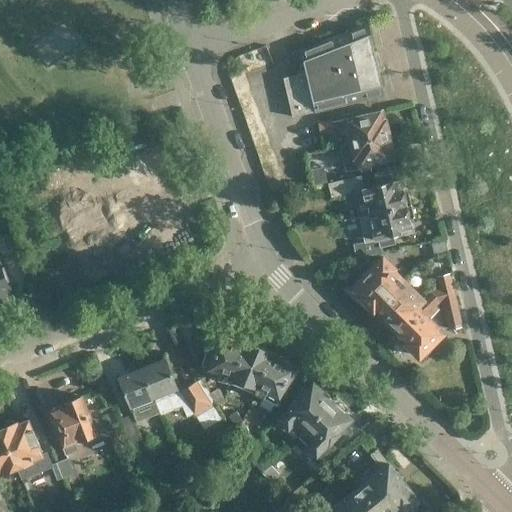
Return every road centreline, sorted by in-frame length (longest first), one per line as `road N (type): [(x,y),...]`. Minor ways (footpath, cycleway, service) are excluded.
road 1 (residential): [(402,0),(496,405),(511,438)]
road 2 (tertiary): [(505,503),(262,254)]
road 3 (residential): [(0,359),(262,254)]
road 4 (tertiary): [(262,254),(191,49)]
road 5 (residential): [(191,49),(325,0)]
